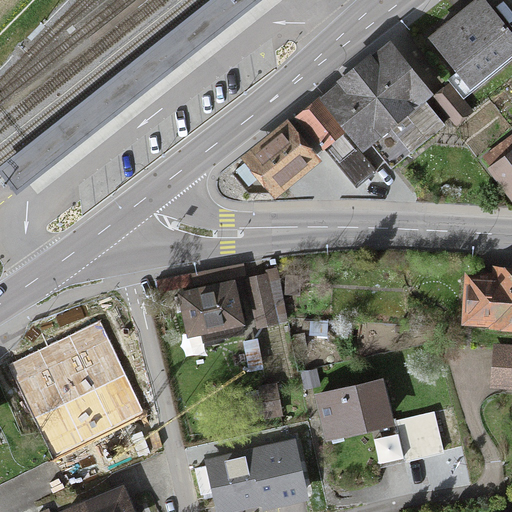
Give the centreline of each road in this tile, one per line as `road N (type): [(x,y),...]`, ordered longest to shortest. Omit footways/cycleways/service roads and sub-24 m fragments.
road 1 (secondary): [(163,219),(214,233),(376,228),(511,235)]
road 2 (primary): [(142,200),(391,0)]
road 3 (residential): [(163,219),(133,288),(185,511)]
road 4 (residential): [(374,511),(479,493),(495,479),(494,458),(470,414),(471,377)]
road 5 (primary): [(0,303),(142,200)]
